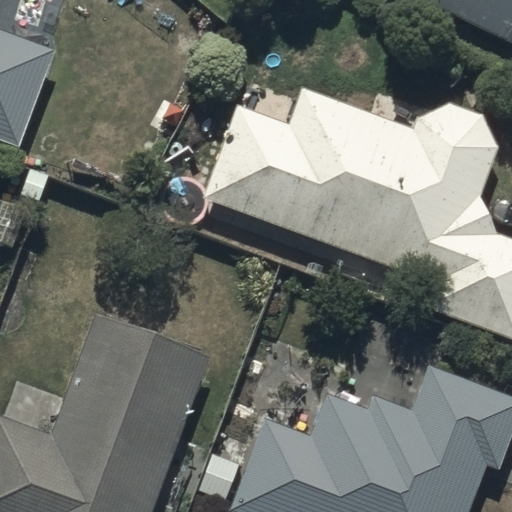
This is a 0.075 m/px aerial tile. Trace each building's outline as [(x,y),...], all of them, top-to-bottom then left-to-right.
[(0,0),(0,143),(20,151),(56,54),(0,32),(0,0)] [(511,0),(419,0),(511,45),(511,0)] [(511,335),(511,239),(497,235),(479,195),(501,149),(485,116),(449,105),(418,119),(414,132),(298,91),(286,126),(234,108),(201,200),(434,282),(426,305),(511,335)] [(146,511),(203,356),(98,319),(56,436),(0,415),(0,511),(146,511)] [(511,434),(511,395),(429,365),(413,409),(373,394),(368,407),(323,390),(308,432),(260,415),(224,511),(465,511),(486,458),(501,464),(511,434)]
